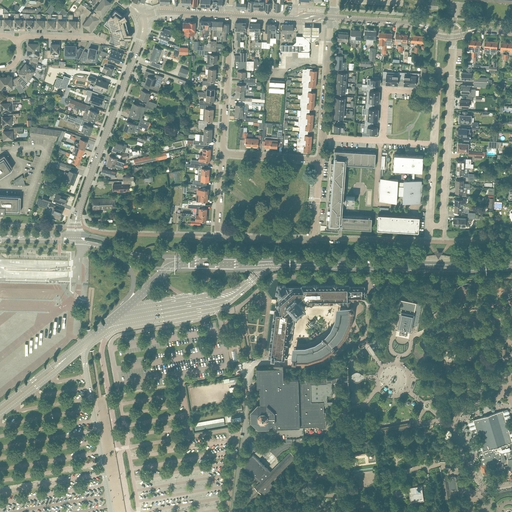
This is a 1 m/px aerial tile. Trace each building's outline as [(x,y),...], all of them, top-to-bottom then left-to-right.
[(54,0),(49,7),(46,11),(50,14),(52,11),(55,8),(60,0),(54,0)] [(107,0),(100,0),(92,12),(91,11),(88,16),(88,17),(82,24),(83,25),(83,27),(86,27),(89,29),(98,18),(97,17),(98,16),(99,15),(100,13),(101,14),(110,2),(107,0)] [(274,2),(274,6),(274,11),(280,11),(281,3),(283,4),(283,3),(283,0),(277,0),(277,2),(274,2)] [(430,0),(424,0),(424,2),(424,7),(429,8),(432,9),(432,8),(438,8),(438,1),(430,0)] [(81,3),(75,10),(80,14),(83,12),(88,16),(91,11),(81,3)] [(4,8),(4,19),(4,22),(4,28),(8,28),(8,27),(11,27),(11,22),(15,23),(14,20),(8,19),(8,11),(4,8)] [(106,19),(103,23),(108,27),(110,36),(108,41),(113,43),(118,46),(119,46),(119,44),(125,46),(126,43),(128,38),(130,38),(130,33),(128,33),(125,20),(126,19),(123,14),(122,15),(115,10),(111,15),(110,14),(106,19)] [(19,13),(15,13),(14,20),(15,23),(14,28),(19,28),(19,27),(21,27),(22,23),(25,23),(25,20),(19,20),(19,13)] [(30,13),(25,13),(25,20),(25,23),(25,29),(30,29),(30,27),(32,27),(32,23),(36,23),(36,20),(29,20),(30,13)] [(36,14),(36,20),(36,23),(36,29),(41,29),(41,28),(43,28),(43,23),(47,23),(47,20),(40,20),(40,14),(36,14)] [(51,14),(47,14),(47,20),(47,23),(47,29),(52,29),(52,28),(54,28),(54,23),(58,24),(58,21),(51,20),(51,14)] [(58,14),(58,21),(58,24),(57,29),(62,29),(62,28),(65,28),(65,24),(68,24),(68,21),(62,21),(62,14),(58,14)] [(68,24),(68,30),(73,30),(73,28),(75,28),(75,24),(79,24),(79,21),(73,21),(73,14),(69,14),(68,21),(68,24)] [(282,29),(282,32),(285,32),(285,38),(290,38),(290,32),(293,32),(293,25),(283,24),(282,29)] [(319,28),(303,27),(303,37),(309,42),(313,42),(319,37),(319,28)] [(160,37),(158,43),(166,46),(168,42),(161,39),(162,37),(164,38),(168,40),(170,36),(172,31),(165,28),(164,31),(162,30),(159,36),(160,37)] [(356,29),(351,29),(351,34),(348,34),(348,41),(350,42),(352,42),(352,46),(355,46),(356,29)] [(376,30),(365,30),(364,38),(366,38),(366,44),(373,44),(374,38),(375,38),(376,30)] [(348,34),(338,33),(337,44),(341,44),(341,40),(348,41),(348,34)] [(392,33),(386,33),(385,45),(382,44),(382,47),(387,47),(387,45),(391,45),(392,33)] [(408,34),(402,34),(401,44),(401,46),(399,46),(399,48),(403,49),(403,46),(404,46),(404,44),(407,44),(408,34)] [(296,36),(296,42),(299,45),(304,45),(303,51),(298,51),(298,52),(298,53),(298,57),(306,57),(309,57),(309,53),(309,52),(309,50),(310,43),(303,36),(297,36),(296,36)] [(281,45),(281,51),(298,52),(298,51),(303,51),(304,45),(299,45),(296,42),(293,45),(281,45)] [(51,44),(50,51),(47,51),(47,58),(54,58),(54,53),(58,53),(58,44),(51,44)] [(75,46),(64,45),(64,55),(76,55),(75,58),(78,59),(83,49),(80,48),(79,49),(75,49),(75,46)] [(103,46),(100,45),(99,50),(120,58),(109,53),(102,51),(103,46)] [(157,61),(162,49),(158,47),(157,46),(156,47),(154,46),(150,58),(153,59),(152,61),(151,61),(150,65),(160,68),(162,65),(156,63),(157,61)] [(87,52),(84,51),(80,60),(85,61),(86,57),(92,58),(91,62),(96,63),(98,54),(95,53),(96,49),(89,48),(88,53),(87,52)] [(38,50),(27,49),(27,55),(32,55),(32,57),(31,61),(37,63),(39,60),(38,60),(38,50)] [(122,53),(111,49),(109,53),(120,58),(122,53)] [(119,63),(120,58),(99,50),(98,53),(105,56),(106,58),(108,59),(119,63)] [(207,54),(207,64),(212,65),(212,62),(217,63),(217,55),(207,54)] [(241,61),(241,55),(235,55),(235,61),(240,61),(240,64),(239,65),(238,65),(238,66),(235,66),(235,69),(238,69),(246,69),(246,62),(246,61),(241,61)] [(342,55),(336,55),(335,69),(347,69),(347,62),(342,61),(342,55)] [(361,58),(360,66),(371,67),(371,60),(371,61),(371,60),(369,60),(363,60),(361,59),(361,58)] [(37,63),(31,61),(29,64),(28,66),(26,64),(22,68),(31,75),(34,71),(33,69),(35,66),(36,67),(37,63)] [(107,63),(105,62),(105,63),(104,64),(103,65),(103,67),(101,71),(105,73),(108,74),(111,75),(113,68),(110,67),(111,64),(107,63)] [(213,65),(206,64),(206,68),(208,68),(208,75),(216,75),(216,69),(213,68),(213,65)] [(189,70),(181,67),(178,75),(186,77),(189,70)] [(31,75),(22,68),(18,73),(21,75),(20,77),(17,78),(20,85),(23,83),(25,85),(32,76),(31,75)] [(471,68),(467,68),(467,72),(462,72),(461,79),(470,80),(470,79),(474,80),(475,77),(475,73),(471,73),(471,68)] [(158,91),(163,77),(146,71),(144,76),(147,78),(145,82),(142,81),(141,85),(158,91)] [(392,85),(392,72),(387,72),(387,71),(383,71),(383,78),(386,78),(385,84),(388,84),(388,85),(392,85)] [(398,72),(392,72),(392,85),(395,85),(395,84),(398,85),(398,79),(401,79),(401,72),(398,72)] [(404,75),(405,72),(401,72),(401,79),(404,79),(403,85),(406,85),(406,86),(409,86),(410,76),(404,75)] [(410,72),(410,76),(409,86),(413,86),(413,85),(416,86),(416,80),(419,80),(419,73),(410,72)] [(89,75),(88,80),(95,82),(93,90),(102,93),(103,90),(106,91),(107,87),(107,86),(107,85),(107,86),(106,85),(107,83),(108,83),(101,80),(102,79),(97,78),(89,75)] [(5,77),(6,88),(12,88),(12,86),(16,85),(16,86),(20,85),(17,78),(11,80),(11,76),(5,77)] [(57,77),(54,86),(60,88),(60,87),(66,89),(70,78),(64,76),(63,79),(57,77)] [(86,76),(76,76),(75,88),(85,88),(86,76)] [(380,85),(380,79),(378,79),(378,77),(374,77),(374,78),(367,78),(367,84),(362,84),(362,87),(367,87),(373,88),(374,85),(380,85)] [(284,81),(270,80),(269,92),(283,93),(284,81)] [(468,95),(473,95),(475,96),(475,90),(471,89),(471,86),(461,85),(461,92),(468,93),(468,95)] [(373,91),(373,88),(367,87),(366,91),(367,91),(367,96),(380,97),(380,93),(379,93),(379,91),(373,91)] [(86,89),(85,94),(87,95),(90,96),(89,101),(100,105),(100,104),(101,103),(103,100),(102,99),(102,98),(97,96),(98,93),(89,90),(86,89)] [(149,96),(150,93),(142,90),(140,98),(149,101),(150,97),(149,96)] [(84,110),(86,105),(81,103),(61,96),(60,99),(65,100),(66,103),(68,104),(68,105),(76,108),(84,110)] [(380,97),(367,96),(366,102),(366,105),(372,106),(373,103),(379,103),(379,101),(380,101),(380,97)] [(460,107),(465,107),(468,107),(469,103),(471,104),(472,97),(467,97),(466,100),(460,100),(460,107)] [(21,99),(15,99),(8,100),(8,103),(1,103),(2,111),(14,110),(14,106),(17,106),(17,102),(21,102),(21,99)] [(145,107),(133,103),(131,109),(140,112),(143,113),(145,109),(147,109),(148,108),(153,110),(154,106),(146,104),(145,107)] [(208,105),(199,104),(198,106),(200,106),(200,108),(206,108),(206,111),(204,111),(203,114),(213,115),(214,109),(208,108),(208,105)] [(372,106),(366,105),(365,109),(368,109),(368,114),(379,115),(379,111),(378,111),(378,109),(372,109),(372,106)] [(94,121),(97,113),(89,109),(88,111),(84,110),(85,111),(82,118),(88,121),(89,119),(91,119),(91,120),(92,120),(94,121)] [(140,112),(131,109),(129,115),(140,119),(139,122),(150,126),(151,124),(150,123),(150,122),(143,120),(143,118),(142,118),(143,113),(140,112)] [(459,122),(464,122),(471,122),(472,115),(470,115),(470,113),(467,113),(467,112),(463,111),(463,115),(459,115),(459,122)] [(19,116),(19,113),(8,114),(9,114),(9,117),(2,117),(3,125),(11,124),(11,120),(16,120),(16,116),(19,116)] [(213,115),(203,114),(203,120),(199,120),(199,124),(207,125),(207,121),(213,121),(213,115)] [(379,115),(368,114),(368,120),(365,120),(365,123),(371,123),(372,121),(378,121),(378,119),(379,119),(379,115)] [(74,121),(81,124),(82,120),(69,115),(66,121),(73,123),(74,121)] [(134,133),(134,132),(137,125),(127,121),(124,129),(129,131),(134,133)] [(347,122),(340,122),(340,125),(334,124),(334,127),(333,126),(333,131),(341,131),(340,135),(348,135),(348,131),(343,131),(344,125),(347,125),(347,122)] [(371,123),(365,123),(364,132),(362,132),(362,136),(370,136),(370,133),(378,133),(378,129),(377,129),(377,127),(371,126),(371,123)] [(81,131),(85,132),(89,134),(92,127),(83,124),(81,131)] [(207,125),(199,124),(199,128),(204,128),(204,134),(212,135),(212,129),(206,128),(207,125)] [(277,137),(272,137),(271,137),(271,147),(277,148),(277,145),(280,145),(282,145),(283,136),(282,135),(282,124),(279,124),(279,129),(278,129),(278,131),(277,131),(277,137)] [(10,131),(3,131),(4,139),(12,138),(16,138),(15,134),(17,134),(17,131),(23,131),(23,127),(17,127),(8,127),(9,128),(10,128),(10,131)] [(244,127),(240,127),(240,134),(239,139),(245,140),(244,142),(246,142),(245,145),(252,146),(253,134),(248,134),(248,132),(244,132),(244,127)] [(463,139),(465,139),(469,140),(470,140),(471,132),(470,132),(470,129),(459,128),(458,135),(463,136),(463,139)] [(204,134),(200,134),(199,140),(193,140),(193,144),(196,144),(206,144),(206,141),(211,141),(212,135),(204,134)] [(253,134),(252,146),(258,146),(258,144),(260,144),(261,135),(259,135),(256,135),(255,138),(253,138),(253,134)] [(266,137),(266,139),(265,139),(265,141),(263,141),(263,144),(264,144),(264,147),(271,147),(271,137),(266,137)] [(76,146),(77,147),(84,149),(87,141),(80,139),(78,143),(77,143),(75,142),(73,145),(75,146),(76,146)] [(465,143),(458,143),(457,151),(468,152),(468,141),(465,141),(465,143)] [(118,146),(114,144),(112,150),(116,152),(117,150),(127,152),(128,152),(129,148),(127,147),(127,145),(123,144),(123,145),(119,143),(118,146)] [(196,144),(196,148),(202,148),(202,151),(203,152),(203,154),(210,155),(211,148),(209,148),(209,147),(205,147),(206,144),(196,144)] [(81,157),(84,149),(78,147),(77,147),(76,146),(75,146),(72,154),(81,157)] [(128,152),(127,152),(121,154),(123,159),(129,158),(128,156),(139,153),(138,150),(128,152)] [(334,159),(344,160),(346,160),(345,164),(350,165),(355,165),(357,165),(374,166),(375,166),(376,153),(334,150),(334,157),(334,159)] [(166,152),(134,159),(135,165),(168,157),(167,152),(166,153),(166,152)] [(69,157),(73,158),(71,163),(78,165),(81,157),(72,154),(70,153),(69,156),(69,157)] [(13,168),(4,154),(0,156),(0,212),(4,213),(4,212),(20,212),(20,196),(0,195),(0,175),(12,168),(13,168)] [(210,156),(210,155),(203,154),(199,154),(199,160),(192,160),(192,163),(204,164),(204,162),(208,162),(208,161),(210,161),(210,160),(211,160),(212,156),(210,156)] [(423,156),(394,154),(394,161),(395,161),(394,163),(393,170),(400,171),(400,170),(405,170),(406,169),(412,169),(412,171),(412,181),(414,181),(415,171),(415,172),(422,172),(422,165),(422,163),(423,156)] [(109,157),(108,160),(123,165),(124,162),(117,160),(118,158),(110,155),(110,156),(109,157)] [(50,164),(55,165),(56,166),(56,167),(64,170),(65,168),(70,169),(71,166),(52,159),(50,164)] [(326,226),(338,227),(339,227),(342,227),(342,224),(340,224),(341,209),(341,206),(341,205),(342,199),(342,193),(342,190),(344,168),(344,166),(344,165),(344,160),(334,159),(334,161),(331,161),(331,165),(331,167),(328,198),(329,198),(329,204),(328,204),(326,226)] [(457,160),(456,167),(464,167),(473,168),(473,165),(471,165),(468,165),(468,159),(464,159),(464,161),(457,160)] [(123,165),(108,160),(107,163),(107,164),(107,165),(114,168),(115,166),(122,168),(123,165)] [(204,167),(204,164),(192,163),(192,164),(189,164),(189,167),(199,168),(198,174),(201,174),(209,175),(209,174),(210,174),(211,170),(210,169),(210,168),(208,168),(208,167),(204,167)] [(109,176),(114,177),(116,171),(103,167),(101,173),(109,175),(109,176)] [(69,171),(68,173),(64,172),(62,177),(66,179),(65,181),(72,183),(75,173),(69,171)] [(209,176),(209,175),(201,174),(201,181),(193,180),(193,183),(203,184),(203,182),(207,182),(207,181),(209,181),(209,180),(210,180),(210,176),(209,176)] [(388,179),(380,178),(380,181),(379,181),(379,193),(379,201),(387,201),(389,201),(388,202),(397,202),(398,186),(398,180),(390,179),(390,180),(388,180),(388,179)] [(132,180),(123,181),(123,184),(113,184),(113,191),(117,190),(117,192),(126,192),(125,190),(129,190),(129,186),(132,186),(132,184),(135,184),(135,181),(134,181),(132,181),(132,180)] [(411,180),(404,180),(404,186),(398,186),(397,196),(403,196),(403,202),(411,203),(411,202),(412,202),(412,203),(420,203),(421,196),(422,184),(421,184),(422,181),(415,180),(415,181),(411,181),(411,180)] [(191,184),(191,187),(200,188),(200,194),(208,195),(208,194),(209,194),(209,190),(208,189),(208,188),(205,188),(205,185),(191,184)] [(63,196),(63,195),(56,192),(55,196),(54,195),(53,200),(64,204),(67,197),(63,196)] [(200,194),(197,194),(196,200),(189,200),(188,203),(198,204),(202,204),(202,202),(205,202),(205,201),(207,201),(208,195),(200,194)] [(468,198),(466,198),(462,197),(462,199),(459,199),(459,198),(458,198),(458,199),(455,198),(454,205),(468,206),(468,204),(465,203),(465,202),(467,203),(468,198)] [(100,208),(115,208),(115,199),(107,199),(93,199),(93,210),(100,210),(100,208)] [(56,205),(50,203),(49,206),(53,208),(51,215),(50,218),(55,220),(56,217),(59,218),(62,211),(55,208),(56,205)] [(468,206),(454,205),(454,212),(461,212),(461,213),(465,213),(465,212),(468,212),(467,215),(475,216),(475,212),(469,212),(469,209),(475,209),(476,206),(468,206)] [(196,208),(196,214),(207,215),(207,208),(205,208),(205,207),(201,207),(201,208),(199,208),(198,208),(196,208)] [(207,215),(196,214),(195,221),(197,221),(200,221),(200,222),(204,222),(204,221),(206,221),(206,220),(207,220),(208,216),(206,216),(207,215)] [(419,216),(378,214),(377,229),(419,231),(419,216)] [(342,227),(371,229),(372,217),(343,215),(342,224),(342,227)] [(467,218),(454,218),(453,225),(460,225),(460,228),(464,228),(464,226),(466,226),(466,221),(472,222),(473,219),(475,219),(475,216),(467,215),(467,218)] [(497,290),(499,291),(500,291),(502,290),(503,289),(503,288),(503,287),(503,286),(503,285),(503,284),(502,284),(502,283),(501,283),(501,282),(500,282),(499,282),(499,281),(499,282),(498,282),(498,283),(497,283),(496,283),(496,284),(495,285),(495,286),(495,287),(495,288),(497,290)] [(269,352),(268,357),(277,358),(285,359),(285,358),(287,358),(287,355),(289,342),(291,343),(294,316),(295,313),(296,315),(296,316),(297,316),(297,315),(305,308),(306,308),(306,307),(305,306),(304,305),(306,305),(333,305),(333,302),(348,302),(350,302),(350,300),(350,298),(364,298),(364,295),(365,295),(365,285),(350,285),(350,284),(349,284),(301,284),(301,286),(286,286),(285,284),(277,284),(275,292),(278,294),(277,302),(276,309),(274,308),(269,350),(269,352)] [(468,287),(462,285),(458,296),(461,297),(462,298),(465,298),(466,295),(467,295),(468,294),(469,294),(470,293),(470,292),(470,291),(470,290),(469,290),(469,289),(469,288),(468,287)] [(398,325),(398,327),(401,328),(400,330),(400,332),(402,332),(403,332),(407,333),(408,330),(411,330),(411,328),(412,324),(414,312),(415,312),(415,307),(416,305),(416,303),(410,301),(408,301),(407,301),(404,300),(401,299),(400,302),(398,312),(399,312),(400,313),(401,313),(398,325)] [(422,304),(416,303),(416,305),(415,307),(415,312),(414,312),(412,324),(416,325),(417,325),(422,306),(422,304)] [(305,347),(294,347),(293,355),(293,358),(292,358),(292,363),(296,364),(296,361),(307,361),(322,356),(331,350),(332,352),(338,347),(336,345),(344,336),(350,323),(350,317),(351,312),(354,312),(354,308),(348,308),(338,308),(336,319),(335,323),(338,324),(337,327),(334,326),(332,329),(327,336),(330,339),(326,343),(323,339),(316,344),(312,345),(313,348),(310,349),(309,346),(305,347)] [(49,329),(37,333),(38,337),(33,338),(36,347),(53,343),(49,329)] [(366,338),(366,339),(364,341),(362,342),(361,343),(360,343),(358,344),(358,346),(358,347),(359,347),(359,348),(359,349),(360,349),(361,348),(360,348),(361,348),(362,347),(362,346),(363,345),(365,343),(367,342),(367,343),(369,342),(369,343),(370,342),(372,341),(370,337),(366,338)] [(327,406),(327,401),(327,395),(332,395),(332,381),(329,381),(327,381),(327,379),(327,377),(284,379),(283,373),(283,367),(257,367),(257,387),(260,387),(260,403),(258,403),(251,411),(251,421),(257,426),(258,428),(268,427),(272,424),(275,427),(295,426),(295,428),(300,428),(300,426),(304,426),(317,426),(320,428),(325,428),(326,427),(327,426),(326,411),(324,411),(324,409),(324,406),(327,406)] [(222,379),(188,384),(190,391),(223,386),(222,379)] [(449,391),(445,392),(447,408),(456,407),(453,398),(451,393),(450,392),(449,391)] [(485,416),(473,420),(477,434),(476,434),(477,436),(477,438),(479,438),(483,452),(509,443),(511,442),(511,440),(509,429),(509,428),(509,426),(508,424),(507,423),(503,410),(491,414),(488,415),(485,416)] [(477,434),(473,420),(469,420),(469,422),(468,422),(469,424),(470,425),(470,426),(469,426),(470,429),(471,429),(472,431),(476,434),(477,434)] [(356,435),(356,436),(400,428),(411,425),(411,423),(356,433),(356,435)] [(453,436),(454,433),(453,431),(452,429),(450,428),(448,428),(446,429),(444,430),(443,433),(444,435),(445,437),(447,438),(449,438),(452,437),(453,436)] [(479,438),(477,438),(475,440),(475,443),(475,444),(475,445),(477,446),(477,447),(476,448),(477,450),(478,450),(479,452),(483,452),(479,438)] [(509,443),(483,452),(480,453),(479,454),(480,458),(481,460),(479,462),(480,462),(483,476),(489,474),(488,472),(489,472),(487,465),(496,463),(497,464),(505,462),(503,452),(507,451),(510,459),(508,459),(507,466),(511,472),(511,471),(511,446),(510,447),(509,443)] [(368,453),(368,449),(352,451),(353,455),(348,456),(349,460),(353,459),(353,456),(354,456),(368,454),(369,454),(370,454),(370,457),(374,456),(373,452),(368,453)] [(253,454),(243,464),(255,477),(260,482),(255,487),(256,489),(259,491),(260,492),(261,491),(265,495),(274,486),(270,482),(295,456),(294,455),(291,453),(290,452),(271,472),(265,466),(263,464),(260,461),(253,454)] [(449,477),(442,478),(443,489),(443,490),(444,490),(446,506),(450,505),(454,505),(460,504),(458,492),(459,492),(459,491),(458,489),(456,477),(455,476),(453,476),(451,476),(449,477)] [(408,489),(406,489),(406,490),(406,493),(407,497),(409,497),(410,502),(411,502),(425,500),(423,489),(426,489),(426,486),(426,483),(408,486),(408,489)]
